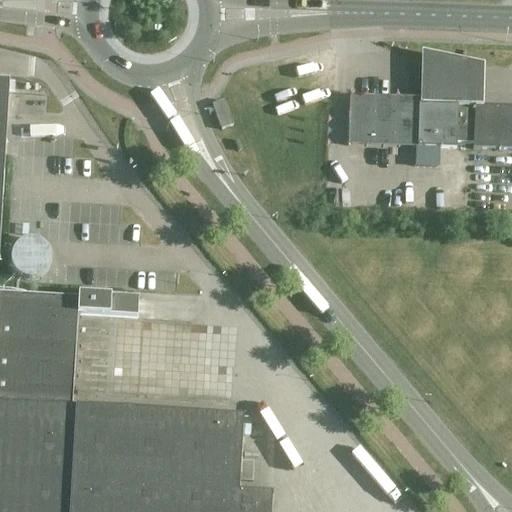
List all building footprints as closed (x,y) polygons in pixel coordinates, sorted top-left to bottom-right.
[(488,72),(423,59),(423,77),(422,115),(487,117),(487,83),(488,72)] [(0,83),(0,511),(270,511),(272,497),(239,495),(243,420),(72,410),(78,316),(148,320),(149,306),(78,302),(78,300),(0,295),(0,237),(9,84),(0,83)] [(224,102),(220,104),(212,106),(221,131),(233,127),(224,102)] [(495,152),(511,152),(511,109),(418,107),(418,108),(349,106),(348,147),(456,151),(456,145),(472,146),(472,151),(495,152)] [(32,251),(29,252),(27,252),(24,253),(22,255),(20,256),(18,258),(17,260),(16,262),(15,265),(14,267),(14,270),(14,272),(14,275),(15,277),(15,280),(17,282),(18,284),(20,286),(22,287),(24,289),(26,290),(28,291),(31,291),(33,291),(36,291),(38,291),(41,290),(43,289),(45,288),(47,286),(49,284),(51,282),(52,280),(53,278),(53,275),(54,273),(54,270),(54,268),(53,265),(52,263),(51,261),(49,259),(48,257),(46,255),(44,254),(41,253),(39,252),(37,251),(34,251),(32,251)]
